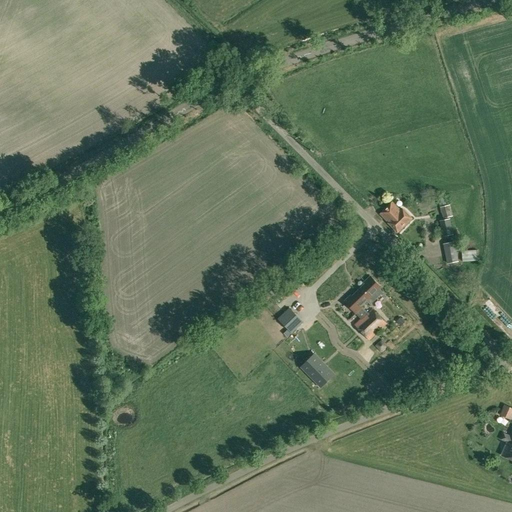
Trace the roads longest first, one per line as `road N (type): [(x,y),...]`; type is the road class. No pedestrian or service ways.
road 1 (unclassified): [(511,361),(237,86)]
road 2 (unclassified): [(168,511),(342,429),(511,363)]
road 3 (unclassified): [(237,86),(511,0)]
road 4 (unclassified): [(0,215),(237,86)]
